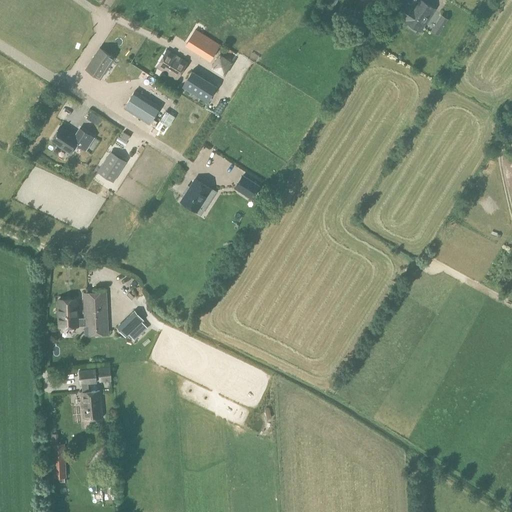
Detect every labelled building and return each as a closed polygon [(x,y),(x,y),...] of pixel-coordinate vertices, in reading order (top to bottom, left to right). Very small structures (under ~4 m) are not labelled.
[(435,9),(419,0),(418,0),(414,8),(405,3),(397,16),(405,21),(402,25),(419,35),(435,9)] [(442,13),(433,29),(440,34),(450,18),(442,13)] [(195,30),(187,43),(194,48),(202,34),(195,30)] [(202,34),(194,48),(204,54),(212,41),(202,34)] [(212,41),(204,54),(211,58),(219,45),(212,41)] [(444,47),(436,60),(442,64),(450,50),(444,47)] [(100,79),(114,58),(99,48),(86,69),(100,79)] [(177,80),(187,63),(167,50),(156,67),(177,80)] [(220,55),(213,67),(225,74),(232,62),(220,55)] [(294,133),(312,99),(250,65),(237,88),(280,111),(276,119),(231,96),(219,119),(280,152),(291,131),(294,133)] [(207,102),(216,88),(191,73),(182,87),(207,102)] [(135,91),(124,108),(149,124),(160,107),(135,91)] [(92,111),(87,119),(94,123),(98,115),(92,111)] [(52,139),(58,143),(58,144),(71,153),(77,144),(85,150),(94,137),(80,128),(75,136),(66,131),(66,132),(59,127),(52,139)] [(111,152),(98,172),(113,181),(126,162),(111,152)] [(259,187),(243,176),(235,188),(252,198),(259,187)] [(211,189),(195,179),(181,202),(197,212),(199,209),(203,212),(209,202),(205,199),(211,189)] [(142,221),(142,238),(152,237),(152,230),(156,230),(156,221),(142,221)] [(107,333),(105,291),(83,292),(84,318),(77,318),(76,300),(58,300),(59,326),(77,326),(78,334),(107,333)] [(134,339),(146,327),(141,322),(143,320),(140,316),(134,310),(116,327),(126,337),(129,334),(134,339)] [(99,382),(111,381),(110,368),(98,369),(99,382)] [(80,384),(81,384),(88,383),(97,382),(96,369),(79,370),(80,384)] [(81,392),(83,419),(102,418),(99,391),(89,392),(88,383),(81,384),(82,392),(81,392)] [(57,444),(57,437),(51,437),(53,477),(65,477),(63,443),(57,444)]
